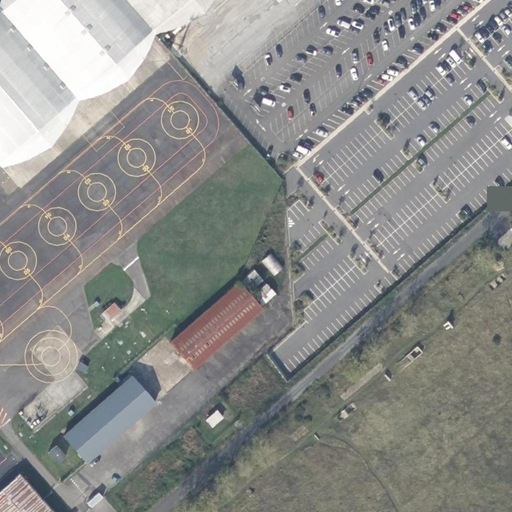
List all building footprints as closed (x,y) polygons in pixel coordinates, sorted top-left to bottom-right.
[(0,0),(0,10),(79,100),(98,95),(118,83),(130,80),(145,57),(155,33),(126,0),(0,0)] [(126,0),(155,33),(177,24),(203,11),(211,0),(126,0)] [(79,100),(0,10),(0,164),(1,165),(17,163),(32,157),(47,148),(53,145),(66,128),(74,114),(79,100)] [(272,255),(262,263),(275,278),(284,269),(272,255)] [(267,280),(256,268),(242,280),(252,293),(267,280)] [(242,280),(240,279),(182,331),(172,340),(196,367),(264,306),(254,295),(252,293),(242,280)] [(265,307),(279,295),(269,282),(254,295),(264,306),(265,307)] [(114,303),(102,313),(109,321),(121,311),(114,303)] [(121,385),(64,435),(87,462),(155,402),(132,375),(121,385)] [(66,458),(57,447),(48,454),(58,465),(66,458)] [(53,511),(42,499),(20,474),(1,490),(0,490),(0,511),(53,511)]
